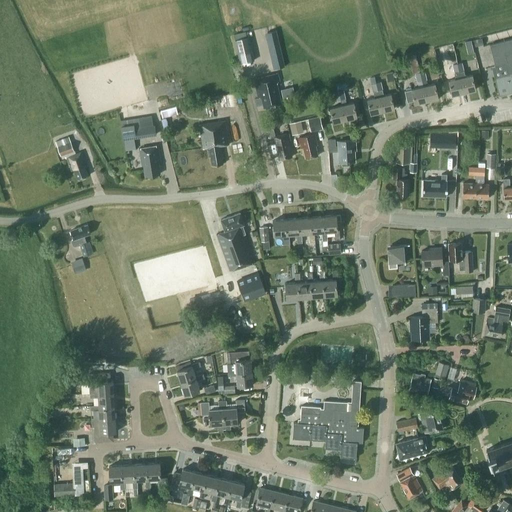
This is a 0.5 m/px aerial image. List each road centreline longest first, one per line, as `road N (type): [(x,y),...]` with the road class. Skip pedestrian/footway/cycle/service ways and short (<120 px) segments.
road 1 (residential): [(368,210),(318,186),(277,182),(93,200),(0,220)]
road 2 (residential): [(264,464),(280,345),(300,329),(378,314)]
road 3 (residential): [(368,210),(378,145),(394,126),(511,103)]
road 4 (residential): [(383,487),(388,363),(378,314)]
road 5 (residential): [(511,222),(402,219),(368,210)]
road 6 (residential): [(137,445),(135,389),(154,383),(175,442)]
road 7 (residential): [(383,487),(264,464)]
